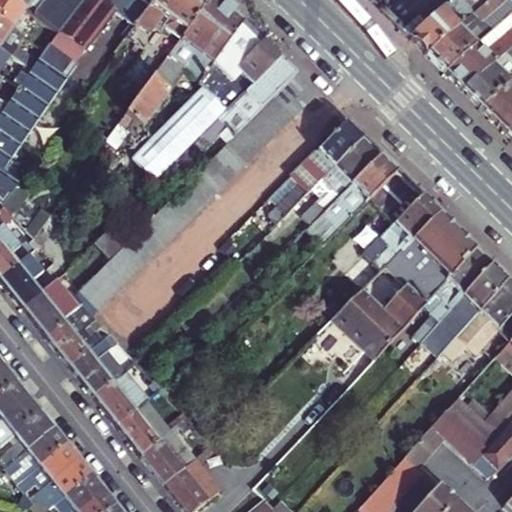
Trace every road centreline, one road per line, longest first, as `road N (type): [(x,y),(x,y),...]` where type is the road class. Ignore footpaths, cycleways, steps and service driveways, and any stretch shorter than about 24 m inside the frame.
road 1 (primary): [(299,0),(511,211)]
road 2 (residential): [(0,326),(150,511)]
